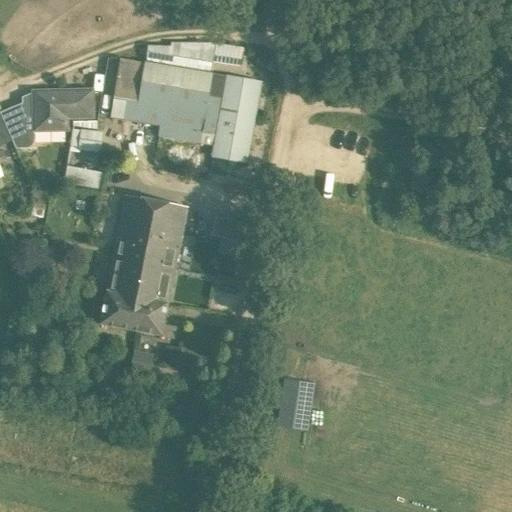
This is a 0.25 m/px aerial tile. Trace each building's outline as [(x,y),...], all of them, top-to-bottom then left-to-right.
[(214,44),(171,43),(170,48),(163,46),(148,46),(146,61),(173,65),(172,68),(144,63),(144,64),(120,59),(110,118),(175,128),(173,139),(214,145),(212,157),(246,163),(260,83),(226,77),(226,78),(211,75),(211,74),(209,74),(212,54),(214,44)] [(22,103),(0,112),(0,114),(12,141),(16,150),(25,149),(28,149),(30,148),(32,146),(33,144),(33,141),(33,131),(67,130),(67,119),(93,118),(92,90),(32,92),(32,94),(33,116),(23,116),(22,103)] [(0,145),(9,141),(1,123),(0,123),(0,145)] [(69,151),(79,153),(80,149),(100,152),(103,133),(72,129),(69,151)] [(98,189),(101,172),(65,165),(62,182),(98,189)] [(94,298),(93,304),(103,306),(100,325),(162,337),(174,339),(176,328),(164,325),(186,208),(124,196),(104,300),(94,298)] [(240,242),(244,224),(215,218),(211,237),(240,242)] [(44,353),(53,315),(36,311),(31,334),(16,331),(13,345),(44,353)] [(58,315),(56,323),(78,328),(80,316),(63,312),(63,316),(58,315)] [(133,357),(130,372),(150,376),(152,365),(154,356),(134,352),(133,357)] [(68,364),(70,355),(56,353),(54,361),(68,364)] [(308,429),(312,380),(279,378),(276,426),(308,429)]
